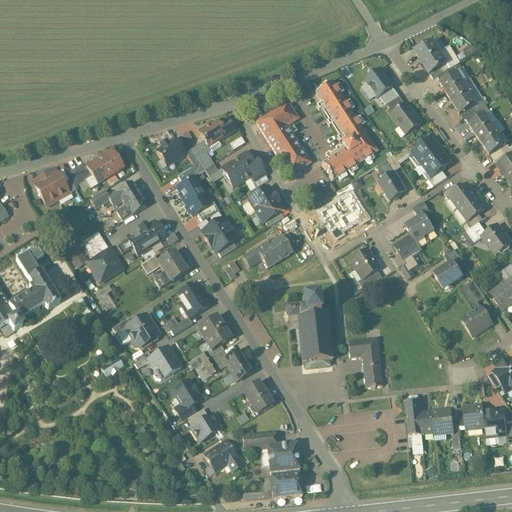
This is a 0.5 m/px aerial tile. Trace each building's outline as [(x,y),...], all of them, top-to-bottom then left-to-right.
[(423,43),(413,49),(416,54),(426,48),(423,43)] [(416,54),(415,55),(422,66),(440,55),(433,44),(426,48),(416,54)] [(440,55),(422,66),(429,77),(430,76),(440,70),(447,66),(440,55)] [(394,87),(382,70),(364,83),(376,100),(379,98),(392,89),(394,87)] [(440,70),(430,76),(434,81),(437,79),(443,75),(440,70)] [(443,75),(437,79),(440,84),(450,78),(447,73),(443,75)] [(440,84),(439,84),(446,96),(464,85),(457,74),(450,78),(440,84)] [(332,83),(315,94),(350,147),(322,165),(332,182),(377,153),(332,83)] [(464,85),(446,96),(453,107),(470,96),(464,85)] [(399,99),(392,89),(379,98),(385,107),(388,106),(399,99)] [(470,96),(453,107),(459,117),(461,117),(470,111),(477,107),(470,96)] [(399,99),(388,106),(395,115),(405,107),(399,99)] [(477,107),(470,111),(474,117),(475,116),(489,107),(486,102),(477,107)] [(310,164),(287,128),(298,121),(287,104),(256,124),(290,177),(310,164)] [(395,115),(392,117),(401,129),(404,127),(410,135),(421,126),(407,106),(405,107),(395,115)] [(470,111),(461,117),(464,123),(466,122),(474,117),(470,111)] [(474,117),(466,122),(469,127),(479,120),(475,116),(474,117)] [(469,127),(468,127),(476,138),(492,126),(485,116),(479,120),(469,127)] [(217,123),(199,134),(204,143),(208,149),(209,149),(234,132),(229,125),(221,130),(217,123)] [(492,126),(476,138),(483,148),(499,136),(492,126)] [(193,143),(187,133),(183,136),(188,146),(193,143)] [(499,136),(483,148),(490,158),(500,151),(507,146),(499,136)] [(241,139),(230,146),(233,152),(245,144),(241,139)] [(451,165),(433,141),(424,147),(414,155),(414,156),(431,179),(451,165)] [(174,142),(157,153),(167,168),(184,157),(174,142)] [(420,142),(406,151),(411,158),(414,156),(414,155),(424,147),(420,142)] [(204,143),(198,147),(204,157),(207,155),(211,152),(209,149),(208,149),(204,143)] [(198,147),(191,151),(197,161),(204,157),(198,147)] [(197,161),(191,151),(186,155),(194,168),(200,164),(197,161)] [(500,151),(490,158),(495,164),(495,163),(504,157),(500,151)] [(123,170),(112,154),(104,159),(115,176),(123,170)] [(214,166),(207,155),(204,157),(197,161),(200,164),(205,172),(214,166)] [(265,176),(254,158),(250,160),(246,155),(239,159),(240,161),(241,161),(252,178),(251,178),(253,181),(258,178),(261,178),(265,176)] [(504,157),(495,163),(499,168),(508,161),(505,156),(504,157)] [(400,168),(394,158),(386,163),(392,172),(400,168)] [(499,168),(498,168),(505,178),(511,172),(511,158),(508,161),(499,168)] [(115,176),(104,159),(95,164),(106,181),(115,176)] [(240,161),(229,168),(228,166),(221,171),(233,190),(251,178),(252,178),(241,161),(240,161)] [(87,169),(87,170),(92,178),(98,187),(106,181),(95,164),(87,169)] [(194,168),(177,178),(183,186),(193,179),(193,180),(205,173),(205,172),(200,164),(194,168)] [(87,170),(87,169),(85,165),(79,169),(87,181),(92,178),(87,170)] [(214,166),(205,172),(209,179),(217,174),(218,173),(214,166)] [(87,181),(79,169),(72,173),(80,186),(87,181)] [(58,174),(52,178),(50,173),(44,176),(58,202),(63,200),(63,196),(68,193),(64,185),(58,174)] [(80,186),(72,173),(66,177),(69,181),(75,189),(80,186)] [(420,186),(412,173),(406,177),(414,190),(420,186)] [(209,179),(213,185),(221,179),(217,174),(209,179)] [(395,174),(378,185),(390,203),(406,192),(395,174)] [(58,202),(44,176),(37,180),(40,185),(35,188),(45,206),(51,203),(54,205),(58,202)] [(193,180),(193,179),(183,186),(177,189),(183,199),(182,200),(187,208),(186,209),(190,215),(191,215),(193,218),(197,216),(209,208),(209,207),(203,199),(205,198),(193,180)] [(359,179),(338,190),(343,199),(364,187),(359,179)] [(69,181),(64,185),(68,193),(69,195),(76,191),(75,189),(69,181)] [(132,184),(116,194),(117,195),(108,200),(114,209),(122,204),(123,206),(139,196),(132,184)] [(456,186),(443,195),(448,201),(450,200),(450,199),(460,192),(456,186)] [(460,192),(450,199),(450,200),(459,211),(476,199),(467,186),(460,192)] [(260,187),(247,196),(250,201),(264,192),(260,187)] [(250,201),(248,202),(256,214),(277,200),(274,197),(273,197),(268,189),(264,192),(250,201)] [(316,195),(306,202),(310,209),(320,202),(316,195)] [(139,196),(123,206),(125,209),(117,214),(123,223),(147,208),(139,196)] [(361,214),(350,196),(320,214),(332,233),(337,229),(339,232),(358,220),(356,217),(361,214)] [(476,199),(459,211),(468,223),(468,224),(478,216),(485,211),(476,199)] [(277,200),(256,214),(263,225),(265,224),(280,214),(283,212),(278,205),(279,204),(277,200)] [(209,208),(197,216),(202,224),(206,222),(211,218),(218,214),(219,214),(213,205),(209,207),(209,208)] [(424,205),(413,211),(419,220),(424,217),(424,218),(430,214),(424,205)] [(5,213),(0,215),(0,223),(8,218),(5,213)] [(218,214),(211,218),(215,225),(223,220),(218,214)] [(280,214),(265,224),(268,229),(284,220),(280,214)] [(478,216),(468,224),(468,223),(466,224),(471,231),(483,222),(478,216)] [(419,220),(405,229),(411,237),(412,237),(416,243),(427,236),(434,232),(424,218),(424,217),(419,220)] [(210,229),(202,233),(205,238),(204,238),(208,244),(229,230),(223,220),(215,225),(210,229)] [(206,222),(202,224),(198,227),(202,233),(210,229),(206,222)] [(157,224),(148,229),(146,225),(139,230),(141,234),(128,242),(138,257),(165,240),(166,239),(157,224)] [(480,226),(468,234),(473,242),(485,233),(480,226)] [(511,248),(511,247),(498,229),(483,240),(488,247),(489,247),(497,258),(511,248)] [(229,230),(208,244),(211,250),(212,250),(216,255),(218,254),(233,245),(237,242),(229,230)] [(98,234),(82,244),(89,254),(104,244),(98,234)] [(166,239),(165,240),(169,247),(178,242),(174,235),(166,239)] [(427,236),(416,243),(419,249),(429,244),(429,240),(427,236)] [(411,237),(394,248),(404,263),(420,253),(421,252),(419,249),(416,243),(412,237),(411,237)] [(281,238),(267,247),(265,244),(242,259),(248,270),(261,262),(266,270),(292,254),(281,238)] [(104,244),(89,254),(93,261),(109,251),(104,244)] [(233,245),(218,254),(221,259),(236,250),(233,245)] [(77,270),(87,264),(78,251),(69,257),(77,270)] [(93,261),(91,263),(95,269),(91,271),(99,285),(122,271),(109,251),(93,261)] [(367,252),(350,263),(362,281),(363,282),(377,273),(379,271),(367,252)] [(455,252),(444,259),(449,267),(453,264),(456,269),(463,264),(455,252)] [(38,253),(30,258),(29,255),(16,263),(32,287),(44,279),(35,265),(42,260),(38,253)] [(174,253),(158,263),(165,275),(171,285),(188,274),(174,253)] [(420,253),(404,263),(406,267),(407,267),(411,273),(419,268),(414,259),(421,255),(420,253)] [(151,260),(141,267),(147,277),(157,270),(151,260)] [(239,272),(233,263),(228,266),(230,269),(234,275),(239,272)] [(449,267),(434,277),(444,292),(463,279),(456,269),(453,264),(449,267)] [(411,273),(407,267),(406,267),(401,271),(408,282),(414,278),(411,273)] [(511,268),(511,267),(503,272),(511,282),(511,268)] [(231,281),(236,278),(234,275),(230,269),(225,272),(231,281)] [(377,273),(363,282),(362,281),(358,284),(363,292),(382,280),(377,273)] [(165,275),(154,282),(160,291),(171,285),(165,275)] [(1,313),(8,325),(13,334),(22,328),(19,323),(44,307),(47,312),(60,304),(44,279),(32,287),(29,289),(32,293),(9,307),(1,313)] [(485,300),(474,282),(465,288),(470,296),(477,305),(485,300)] [(511,282),(490,296),(501,311),(511,303),(511,282)] [(196,285),(176,297),(182,306),(184,304),(193,318),(210,308),(196,285)] [(465,288),(459,292),(465,299),(470,296),(465,288)] [(0,330),(8,325),(1,313),(9,307),(0,292),(0,330)] [(116,310),(107,296),(100,300),(109,314),(116,310)] [(477,305),(470,296),(465,299),(474,314),(480,310),(477,305)] [(320,317),(318,301),(302,303),(303,308),(287,310),(288,321),(297,320),(299,331),(297,331),(299,354),(301,354),(302,366),(305,366),(306,370),(330,368),(329,363),(332,363),(327,316),(320,317)] [(474,314),(462,322),(473,339),(474,338),(473,337),(485,330),(485,331),(492,326),(487,318),(486,319),(480,311),(481,310),(481,309),(480,310),(474,314)] [(217,318),(197,330),(197,331),(204,341),(200,344),(201,344),(224,329),(217,318)] [(149,323),(146,323),(143,319),(131,327),(126,330),(126,331),(134,342),(133,346),(135,349),(139,350),(159,338),(150,324),(149,323)] [(178,326),(174,320),(166,324),(174,338),(185,331),(191,327),(187,320),(178,326)] [(127,321),(112,331),(116,337),(126,331),(126,330),(131,327),(127,321)] [(224,329),(201,344),(204,342),(211,353),(221,347),(231,341),(224,329)] [(174,338),(172,339),(175,345),(189,336),(185,331),(174,338)] [(377,340),(348,344),(349,351),(348,351),(349,353),(350,360),(349,360),(349,361),(351,361),(362,360),(363,369),(361,369),(362,375),(363,375),(365,390),(373,390),(373,391),(375,390),(375,389),(382,388),(377,340)] [(221,347),(211,353),(208,354),(212,360),(224,352),(221,347)] [(151,360),(147,362),(148,364),(155,374),(154,378),(156,382),(160,383),(181,370),(172,355),(170,353),(168,354),(168,353),(167,353),(166,351),(151,360)] [(207,353),(188,365),(192,372),(203,365),(203,366),(211,360),(212,360),(208,354),(207,353)] [(238,353),(223,363),(236,384),(252,374),(238,353)] [(148,354),(133,364),(137,371),(148,364),(147,362),(151,360),(148,354)] [(211,360),(203,366),(211,378),(219,373),(211,360)] [(120,361),(102,369),(106,378),(124,371),(120,361)] [(511,377),(504,365),(497,369),(499,371),(493,374),(502,387),(506,394),(511,390),(511,377)] [(502,387),(493,374),(488,378),(496,391),(502,387)] [(192,389),(188,383),(173,393),(184,411),(185,413),(192,409),(201,404),(196,397),(198,396),(193,389),(192,389)] [(258,384),(242,394),(257,417),(273,408),(258,384)] [(422,435),(416,435),(413,416),(417,415),(416,411),(420,411),(420,404),(420,403),(405,405),(406,417),(409,417),(410,426),(407,426),(408,439),(411,438),(412,449),(423,448),(422,437),(422,435)] [(482,407),(468,409),(468,408),(463,409),(463,410),(465,428),(465,429),(485,427),(483,415),(482,407)] [(184,411),(177,415),(182,424),(188,421),(196,416),(192,409),(185,413),(184,411)] [(196,416),(188,421),(193,429),(208,419),(203,411),(196,416)] [(451,412),(432,414),(434,435),(434,437),(443,436),(443,434),(453,433),(451,412)] [(503,413),(483,415),(485,427),(486,438),(496,437),(496,439),(506,438),(505,429),(503,413)] [(424,415),(417,416),(417,415),(413,416),(416,435),(422,435),(422,437),(434,435),(432,414),(424,415)] [(193,429),(191,430),(200,444),(220,432),(211,417),(208,419),(193,429)] [(231,434),(219,441),(223,447),(227,444),(229,447),(236,443),(234,440),(231,434)] [(274,436),(234,440),(236,443),(243,453),(261,451),(262,456),(268,456),(267,450),(276,449),(274,436)] [(459,437),(452,438),(453,451),(461,451),(459,437)] [(223,447),(205,458),(215,475),(228,467),(233,475),(242,469),(229,447),(227,444),(223,447)] [(276,449),(267,450),(268,456),(270,475),(299,472),(296,447),(276,449)] [(299,472),(270,475),(272,495),(273,501),(302,498),(300,476),(299,476),(299,472)] [(308,495),(325,494),(324,480),(308,481),(308,495)]
